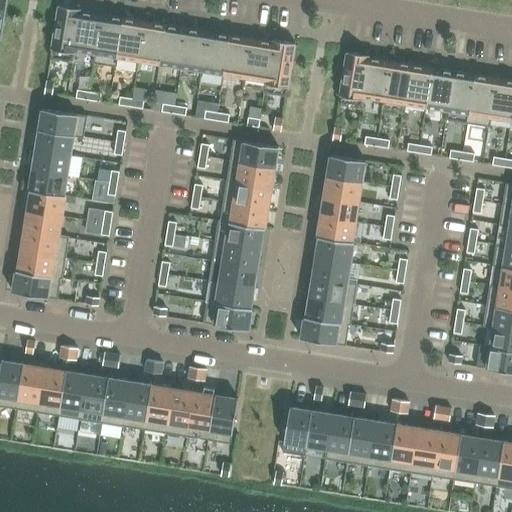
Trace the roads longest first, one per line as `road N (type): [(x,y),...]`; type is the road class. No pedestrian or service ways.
road 1 (residential): [(0,315),(511,397)]
road 2 (residential): [(338,0),(511,29)]
